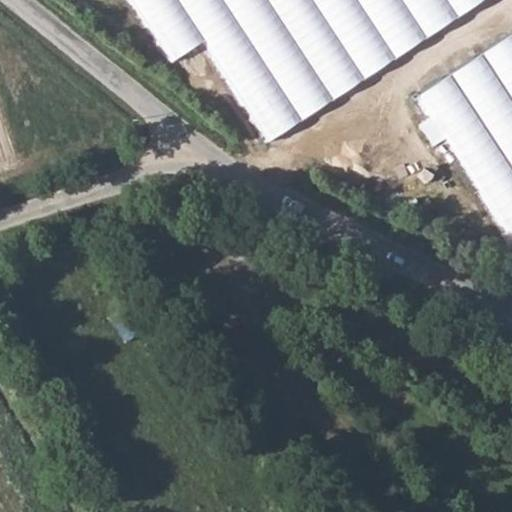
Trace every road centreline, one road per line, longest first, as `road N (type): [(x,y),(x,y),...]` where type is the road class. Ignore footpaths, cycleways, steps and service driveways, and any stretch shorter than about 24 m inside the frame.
road 1 (unclassified): [(511,319),(204,156)]
road 2 (unclassified): [(204,156),(14,0)]
road 3 (unclassified): [(204,156),(0,224)]
